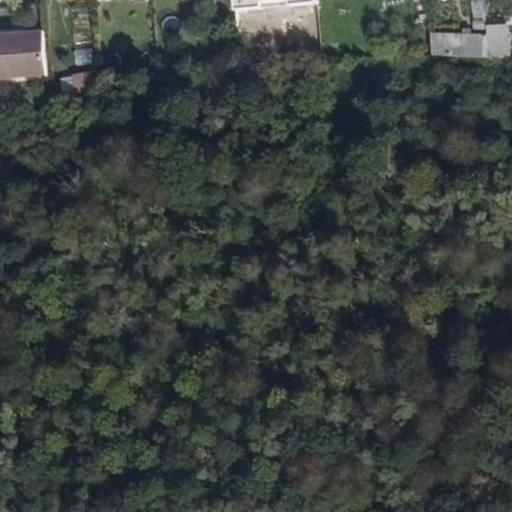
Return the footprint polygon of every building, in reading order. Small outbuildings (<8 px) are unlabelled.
[(471,0),(472,13),(485,13),(484,0),(471,0)] [(487,34),(488,49),(511,46),(509,21),(486,22),(487,34)] [(489,57),(488,49),(487,34),(471,33),(471,28),(462,28),(461,33),(431,34),(433,56),(489,57)] [(326,56),(339,55),(339,40),(338,30),(325,31),(326,56)] [(0,36),(0,78),(44,75),(41,35),(0,36)] [(339,40),(339,55),(370,53),(370,39),(339,40)] [(85,74),(60,80),(64,93),(88,86),(85,74)]
